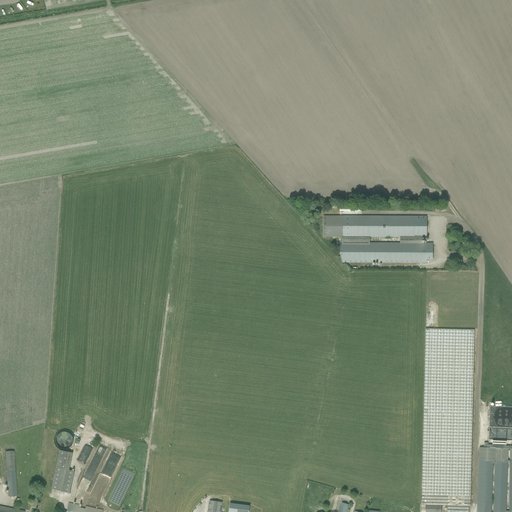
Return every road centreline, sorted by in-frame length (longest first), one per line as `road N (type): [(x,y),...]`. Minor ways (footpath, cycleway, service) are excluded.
road 1 (unclassified): [(473,511),(479,261),(445,255)]
road 2 (track): [(168,295),(138,511)]
